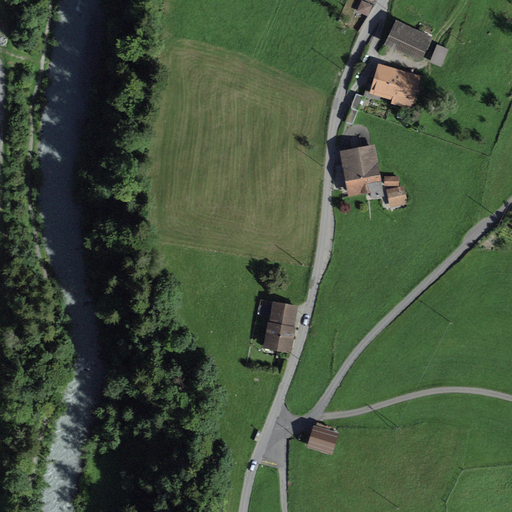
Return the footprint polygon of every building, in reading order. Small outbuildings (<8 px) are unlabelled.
[(368,17),(373,5),(363,0),(357,12),(368,17)] [(388,43),(420,58),(429,39),(397,24),(388,43)] [(442,65),(447,49),(438,46),(432,62),(442,65)] [(382,66),(374,95),(393,100),(392,103),(409,108),(411,101),(414,102),(415,97),(412,96),(416,81),(421,83),(422,77),(417,75),(417,77),(382,66)] [(356,94),(351,108),(358,111),(363,97),(356,94)] [(352,125),(358,111),(351,108),(345,122),(352,125)] [(371,139),(343,145),(352,193),(370,189),(372,197),(381,195),(371,139)] [(391,191),(393,204),(404,202),(401,189),(391,191)] [(276,304),(268,344),(282,347),(281,351),(287,352),(295,308),(276,304)] [(330,427),(318,424),(312,445),(331,450),(335,435),(328,433),(330,427)]
